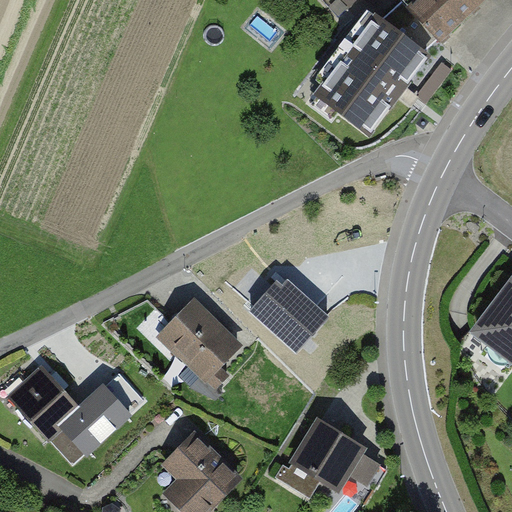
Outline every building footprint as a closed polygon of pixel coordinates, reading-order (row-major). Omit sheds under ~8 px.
[(347,0),(366,16),(379,0),(347,0)] [(405,77),(483,0),(398,0),(363,35),(405,77)] [(383,74),(327,38),(280,109),(336,146),(383,74)] [(235,311),(248,299),(226,276),(213,288),(235,311)] [(511,276),(473,326),(511,356),(511,276)] [(305,308),(276,282),(252,310),(280,336),(305,308)] [(242,339),(194,295),(154,338),(201,383),(242,339)] [(85,412),(44,364),(10,393),(52,441),(85,412)] [(340,486),(366,439),(319,412),(292,459),(340,486)] [(163,492),(183,511),(208,511),(243,476),(195,429),(162,463),(177,478),(163,492)] [(86,459),(73,470),(86,485),(99,474),(86,459)]
